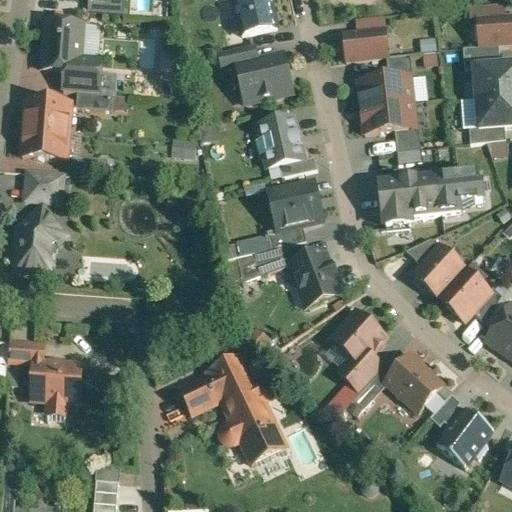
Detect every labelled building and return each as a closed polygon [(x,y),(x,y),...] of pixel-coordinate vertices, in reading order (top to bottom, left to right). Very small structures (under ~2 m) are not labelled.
[(234,0),(243,39),(278,31),(271,0),(234,0)] [(506,9),(482,10),(483,24),(507,22),(506,9)] [(482,10),(470,11),(471,25),(478,24),(483,24),(482,10)] [(483,24),(478,24),(480,51),(500,50),(511,48),(511,21),(507,22),(483,24)] [(82,28),(45,25),(44,43),(48,43),(47,58),(46,58),(45,73),(66,75),(64,95),(78,96),(100,98),(102,76),(78,75),(79,63),(82,63),(84,44),(81,44),(82,28)] [(387,34),(344,39),(347,66),(387,62),(390,61),(387,34)] [(255,49),(220,57),(224,73),(238,70),(237,69),(259,64),(255,49)] [(480,51),(464,52),(466,73),(475,73),(475,71),(501,69),(500,50),(480,51)] [(259,64),(237,69),(238,70),(244,96),(254,94),(256,106),(293,98),(284,59),(259,64)] [(390,61),(387,62),(390,83),(411,81),(411,82),(414,82),(411,59),(390,61)] [(511,68),(501,69),(475,71),(475,73),(478,102),(478,103),(511,100),(511,68)] [(390,83),(360,87),(363,112),(414,107),(411,82),(411,81),(390,83)] [(416,82),(417,104),(426,104),(424,81),(416,82)] [(100,98),(78,96),(77,112),(113,115),(114,99),(100,98)] [(511,100),(478,103),(480,132),(480,134),(506,132),(511,131),(511,100)] [(71,107),(28,104),(26,131),(69,135),(71,107)] [(414,107),(363,112),(366,138),(396,135),(416,133),(416,132),(414,107)] [(295,122),(260,130),(263,144),(257,145),(260,160),(266,159),(269,172),(281,170),(294,167),(304,165),(301,149),(302,149),(301,148),(295,149),(292,140),(299,138),(299,137),(298,137),(295,122)] [(69,135),(26,131),(23,160),(67,163),(69,135)] [(416,133),(396,135),(398,156),(422,154),(419,131),(416,132),(416,133)] [(506,132),(480,134),(480,132),(470,133),(471,149),(493,146),(506,145),(507,145),(506,132)] [(173,144),(172,162),(196,162),(196,144),(173,144)] [(506,145),(493,146),(495,159),(507,157),(506,145)] [(109,163),(74,160),(72,176),(108,179),(109,163)] [(294,167),(281,170),(283,182),(318,174),(318,173),(296,177),(294,167)] [(65,179),(29,176),(27,204),(62,207),(65,179)] [(439,182),(380,189),(383,210),(385,210),(387,231),(411,229),(410,221),(443,218),(439,182)] [(314,187),(271,197),(273,202),(270,206),(271,212),(276,215),(279,233),(280,234),(303,229),(322,224),(314,187)] [(44,212),(31,223),(31,228),(19,237),(16,273),(35,275),(37,277),(52,278),(54,250),(67,239),(44,212)] [(303,229),(280,234),(279,233),(268,236),(272,254),(291,250),(307,246),(303,229)] [(268,239),(236,244),(238,258),(270,253),(268,239)] [(432,243),(407,255),(423,271),(441,251),(432,243)] [(272,254),(256,258),(264,280),(291,269),(291,268),(297,266),(291,250),(272,254)] [(423,271),(415,280),(440,303),(466,275),(441,251),(423,271)] [(297,266),(291,268),(291,269),(308,312),(341,299),(336,285),(338,284),(332,268),(330,269),(324,255),(297,266)] [(490,296),(466,275),(440,303),(465,326),(473,317),(491,297),(490,296)] [(491,297),(473,317),(485,328),(504,301),(494,292),(490,296),(491,297)] [(511,309),(488,345),(511,360),(511,309)] [(385,342),(357,316),(343,332),(343,338),(336,346),(355,363),(341,378),(361,397),(364,394),(379,378),(384,372),(371,360),(371,354),(377,348),(380,348),(385,342)] [(9,346),(0,345),(0,381),(6,382),(7,365),(9,346)] [(45,349),(9,346),(7,365),(35,367),(35,366),(43,366),(45,349)] [(443,390),(411,360),(388,386),(387,387),(388,388),(419,416),(443,390)] [(260,387),(256,387),(243,361),(209,378),(211,381),(205,384),(216,408),(222,405),(233,427),(226,430),(224,432),(223,434),(222,436),(222,439),(222,441),(223,444),(225,446),(227,447),(229,448),(233,449),(241,445),(252,468),(287,452),(265,406),(267,404),(269,402),(269,401),(270,399),(270,396),(270,394),(269,392),(268,390),(266,388),(264,387),(262,387),(260,387)] [(43,366),(35,366),(35,367),(32,403),(50,405),(49,420),(66,421),(67,406),(80,407),(83,369),(43,366)] [(379,378),(364,394),(374,404),(388,388),(387,387),(388,386),(379,378)] [(205,384),(182,395),(193,419),(216,408),(205,384)] [(374,404),(364,394),(361,397),(355,405),(365,414),(374,404)] [(452,398),(431,422),(441,431),(445,426),(452,431),(465,414),(460,410),(462,407),(452,398)] [(452,431),(437,450),(466,472),(476,460),(480,463),(489,450),(485,447),(495,435),(485,427),(482,431),(473,424),(476,420),(466,413),(465,414),(452,431)] [(121,472),(97,470),(96,484),(120,485),(121,472)] [(115,511),(118,486),(96,484),(94,511),(115,511)]
